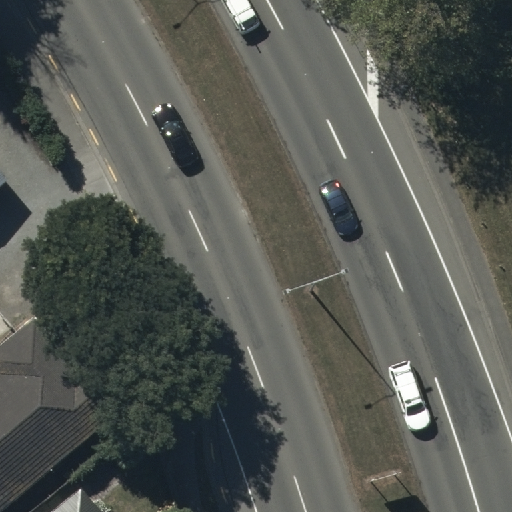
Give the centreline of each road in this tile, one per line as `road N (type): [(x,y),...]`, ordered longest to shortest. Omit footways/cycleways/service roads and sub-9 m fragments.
road 1 (primary): [(306,511),(197,228),(78,0)]
road 2 (primary): [(267,0),(394,267),(479,511)]
